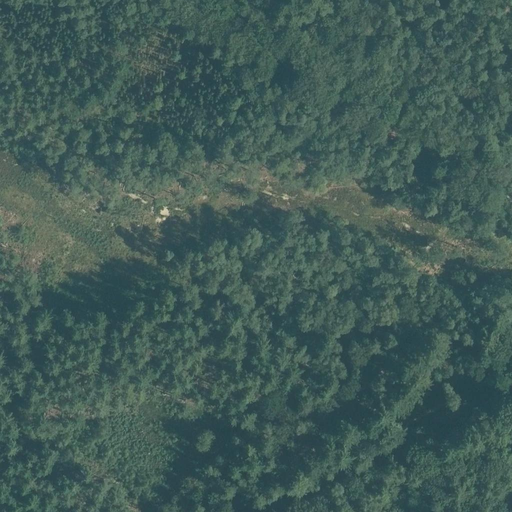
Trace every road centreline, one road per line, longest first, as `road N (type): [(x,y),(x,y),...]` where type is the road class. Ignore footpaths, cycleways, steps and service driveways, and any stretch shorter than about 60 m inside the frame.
road 1 (track): [(492,180),(202,0)]
road 2 (tertiary): [(261,511),(511,383)]
